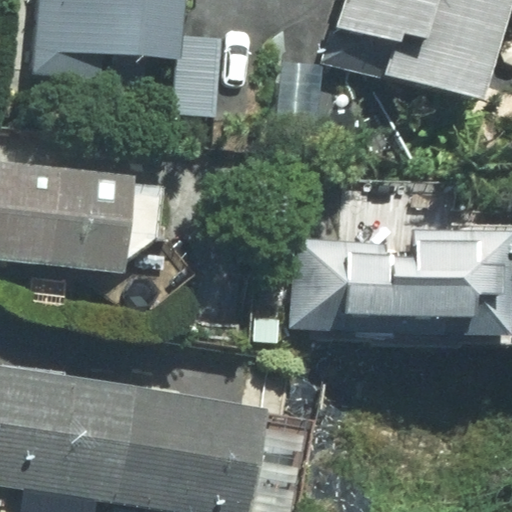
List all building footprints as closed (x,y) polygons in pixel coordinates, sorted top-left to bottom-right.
[(104,51),(176,57),(172,111),(218,114),(223,37),(187,35),(189,0),(38,0),(33,72),(101,77),(104,51)] [(340,0),(327,61),(487,95),(507,0),(340,0)] [(0,257),(127,272),(138,174),(0,158),(0,257)] [(290,242),(290,333),(511,333),(511,225),(414,226),(414,243),(290,242)] [(0,483),(179,511),(251,511),(269,407),(0,364),(0,483)]
